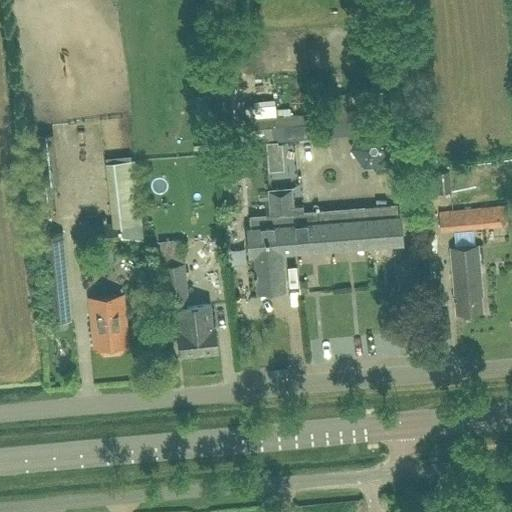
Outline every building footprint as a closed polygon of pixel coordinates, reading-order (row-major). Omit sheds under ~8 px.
[(229,90),(215,90),(217,119),(231,118),(229,90)] [(356,133),(355,122),(393,119),(392,105),(246,117),(247,131),(262,130),(263,141),(356,133)] [(351,146),(363,164),(385,162),(394,142),(382,125),(360,126),(351,146)] [(307,210),(303,211),(302,204),(292,205),(290,187),(275,188),(280,251),(281,251),(310,248),(307,210)] [(284,286),(281,251),(280,251),(275,188),(268,189),(270,213),(250,215),(251,225),(247,225),(249,253),(253,253),(256,288),(284,286)] [(367,206),(371,244),(401,241),(399,213),(396,213),(395,203),(367,206)] [(440,229),(507,223),(505,203),(438,210),(440,229)] [(337,208),(340,246),(371,244),(367,206),(337,208)] [(307,210),(310,248),(340,246),(337,208),(307,210)] [(77,225),(80,247),(121,241),(119,220),(77,225)] [(50,321),(70,319),(61,231),(41,233),(50,321)] [(134,241),(126,253),(138,260),(145,248),(134,241)] [(187,299),(181,241),(159,243),(166,301),(187,299)] [(455,311),(482,309),(480,293),(481,293),(477,243),(449,245),(455,311)] [(202,251),(204,271),(227,268),(225,249),(202,251)] [(121,346),(121,343),(128,342),(123,292),(87,296),(92,345),(99,345),(99,348),(102,350),(120,348),(121,346)] [(183,328),(177,329),(179,352),(216,348),(214,325),(211,326),(209,310),(209,302),(181,305),(183,328)]
